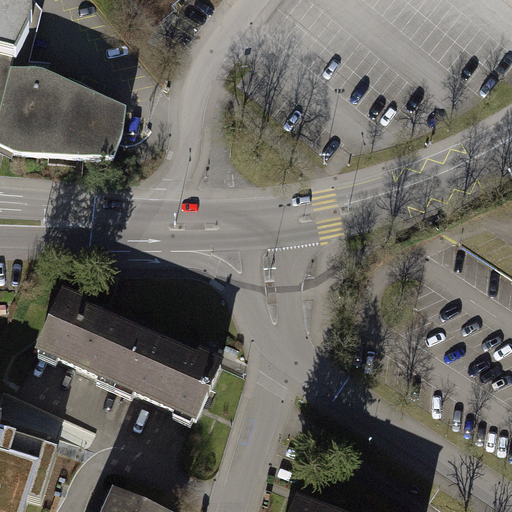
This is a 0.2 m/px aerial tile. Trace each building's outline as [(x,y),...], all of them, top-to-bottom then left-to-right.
[(31,2),(24,0),(0,0),(0,53),(17,58),(28,33),(30,23),(31,2)] [(132,0),(126,5),(154,38),(181,14),(180,12),(192,2),(190,0),(132,0)] [(36,72),(16,73),(0,134),(0,148),(14,155),(23,157),(110,163),(118,141),(123,111),(44,76),(36,72)] [(149,334),(66,301),(40,365),(123,398),(149,334)] [(231,367),(149,334),(123,398),(205,431),(231,367)] [(39,407),(32,425),(91,448),(98,429),(39,407)] [(7,423),(0,421),(0,511),(30,511),(48,454),(2,440),(7,423)] [(142,511),(112,499),(106,511),(142,511)]
